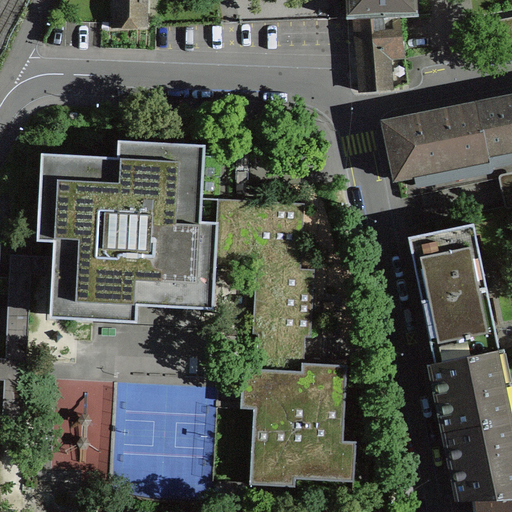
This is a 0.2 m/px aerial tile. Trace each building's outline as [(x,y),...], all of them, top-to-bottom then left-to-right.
[(145,27),(145,0),(114,0),(115,27),(136,27),(145,27)] [(348,0),(349,17),(349,18),(356,18),(382,16),(399,15),(400,15),(400,17),(419,16),(419,14),(416,14),(415,0),(348,0)] [(399,17),(399,15),(382,16),(356,18),(357,19),(357,22),(363,91),(390,89),(387,56),(404,55),(399,18),(399,17)] [(405,43),(430,42),(430,17),(404,17),(405,43)] [(511,149),(511,98),(477,105),(487,154),(488,154),(511,149)] [(385,123),(397,177),(489,159),(488,154),(487,154),(477,105),(385,123)] [(54,241),(53,252),(52,271),(50,317),(136,321),(137,304),(213,308),(215,265),(256,267),(253,333),(258,333),(256,368),(243,367),(241,407),(254,408),(250,483),(294,486),(295,477),(354,480),(356,441),(343,440),(347,365),(303,362),(304,356),(305,336),(310,336),(314,269),(300,268),(304,203),(260,201),(258,224),(217,222),(201,221),(205,145),(119,141),(118,158),(42,154),(37,240),(54,241)] [(473,223),(408,237),(422,300),(486,286),(487,286),(474,226),(473,223)] [(3,420),(23,421),(32,270),(52,271),(53,252),(12,250),(6,354),(0,353),(0,375),(6,376),(3,420)] [(486,286),(422,300),(435,363),(500,350),(487,286),(486,286)] [(435,363),(431,364),(445,432),(511,417),(511,386),(504,349),(500,350),(435,363)] [(511,417),(445,432),(457,491),(459,499),(479,498),(511,496),(511,417)] [(511,511),(511,496),(479,498),(480,511),(511,511)]
